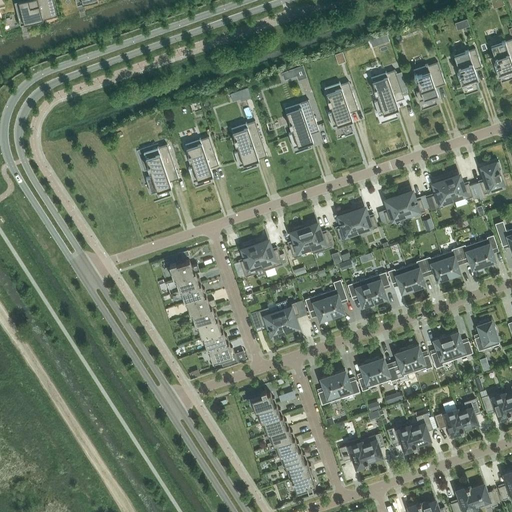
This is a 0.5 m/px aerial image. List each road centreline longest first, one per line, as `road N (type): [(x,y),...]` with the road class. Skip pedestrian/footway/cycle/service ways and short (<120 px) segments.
road 1 (secondary): [(91,269),(19,148),(28,104),(67,77),(287,0)]
road 2 (secondary): [(246,0),(48,70),(12,101),(3,128),(9,164),(81,273)]
road 3 (residential): [(511,125),(211,226)]
road 4 (track): [(130,511),(0,310)]
road 5 (residential): [(511,284),(292,358)]
road 6 (secondary): [(81,273),(166,406)]
road 7 (secondary): [(176,401),(91,269)]
road 8 (residential): [(341,500),(292,358)]
road 9 (residential): [(259,368),(211,226)]
road 10 (residential): [(511,442),(376,488)]
road 11 (secondary): [(247,511),(176,401)]
road 12 (secondary): [(166,406),(233,511)]
